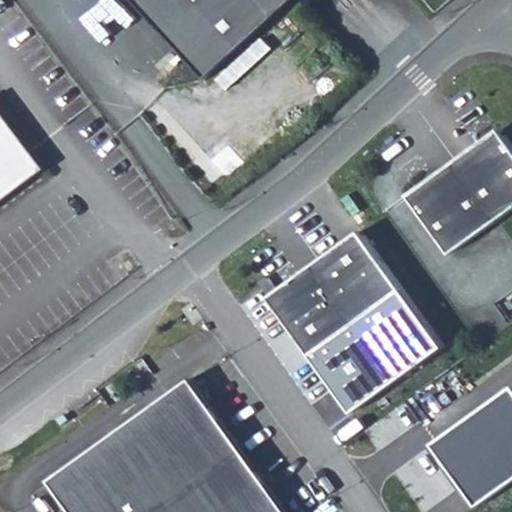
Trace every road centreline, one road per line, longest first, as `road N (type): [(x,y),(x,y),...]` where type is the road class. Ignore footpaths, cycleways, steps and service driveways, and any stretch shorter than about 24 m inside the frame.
road 1 (residential): [(189,265),(311,174),(499,7)]
road 2 (residential): [(361,511),(189,265)]
road 3 (residential): [(0,407),(189,265)]
